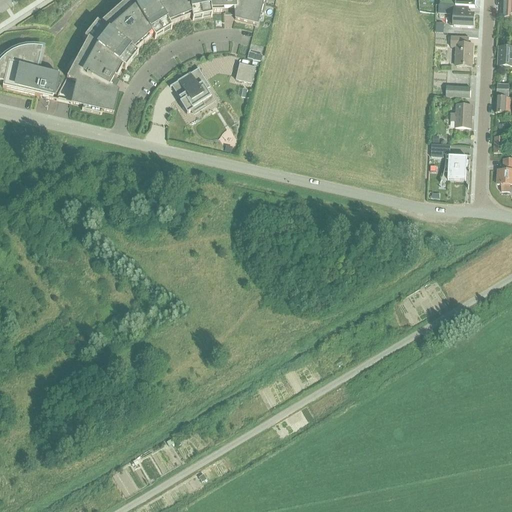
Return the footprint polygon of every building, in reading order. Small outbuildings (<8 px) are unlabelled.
[(262,16),(266,0),(126,0),(99,24),(96,22),(84,38),(87,40),(66,78),(76,84),(71,105),(82,107),(81,111),(101,115),(102,112),(112,114),(117,92),(110,90),(111,87),(109,86),(113,77),(116,79),(116,78),(122,68),(125,70),(137,55),(134,52),(152,37),(154,40),(171,29),(169,26),(191,17),(192,21),(211,17),(210,13),(222,13),(223,13),(223,10),(233,10),(233,13),(236,13),(234,20),(256,26),(259,15),(262,16)] [(439,0),(439,7),(468,8),(475,9),(475,0),(439,0)] [(511,0),(501,0),(501,18),(511,18),(511,0)] [(439,7),(439,14),(451,15),(450,27),(453,27),(453,28),(473,29),(474,15),(468,15),(468,8),(439,7)] [(436,23),(436,33),(444,34),(444,24),(436,23)] [(471,68),(472,46),(468,45),(469,39),(451,38),(450,48),(456,48),(455,67),(471,68)] [(52,100),(58,75),(36,70),(41,49),(34,48),(26,48),(19,50),(12,52),(6,56),(0,61),(0,83),(3,84),(2,89),(52,100)] [(511,68),(511,49),(499,49),(498,68),(511,68)] [(254,56),(252,62),(261,64),(262,58),(254,56)] [(251,85),(254,69),(239,65),(235,81),(251,85)] [(205,91),(209,88),(198,70),(198,69),(169,87),(169,88),(174,85),(181,96),(178,98),(178,99),(179,99),(180,102),(179,103),(186,115),(192,111),(194,114),(204,107),(202,103),(210,98),(205,91)] [(508,98),(509,86),(497,86),(496,98),(508,98)] [(470,100),(470,89),(446,87),(446,98),(470,100)] [(510,99),(496,99),(495,115),(509,115),(510,99)] [(471,130),(472,107),(456,106),(455,115),(451,115),(451,122),(455,123),(455,129),(471,130)] [(503,155),(505,139),(494,138),(493,154),(503,155)] [(446,156),(450,156),(450,147),(431,146),(431,158),(444,159),(444,156),(445,156),(446,156)] [(467,161),(467,158),(449,157),(449,162),(446,162),(446,156),(445,156),(446,159),(445,162),(445,168),(444,173),(442,179),(440,184),(442,179),(444,173),(448,173),(448,181),(465,182),(466,168),(469,168),(468,190),(470,162),(467,161)] [(511,161),(503,161),(503,169),(504,169),(503,173),(498,173),(497,186),(501,186),(501,193),(506,193),(506,196),(511,196),(511,195),(511,161)]
